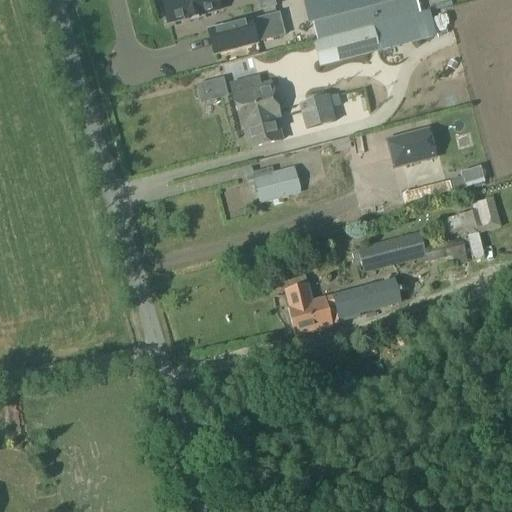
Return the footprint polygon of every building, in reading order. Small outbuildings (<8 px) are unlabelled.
[(160,0),(167,25),(184,21),(201,17),(201,16),(218,12),(214,0),(160,0)] [(301,0),(308,24),(379,5),(398,0),(301,0)] [(434,39),(427,14),(372,28),(379,53),(434,39)] [(249,22),(207,33),(213,56),(255,45),(249,22)] [(372,28),(313,43),(319,69),(379,53),(372,28)] [(361,73),(362,89),(379,88),(378,72),(361,73)] [(258,78),(229,85),(241,130),(243,130),(248,150),(281,142),(276,122),(280,121),(271,84),(260,87),(258,78)] [(305,105),(300,107),(302,113),(306,129),(327,124),(337,121),(333,109),(339,107),(336,97),(325,100),(324,98),(324,95),(304,100),(305,102),(305,105)] [(425,132),(386,142),(391,164),(431,155),(425,132)] [(270,168),(252,173),(260,205),(300,195),(294,169),(272,175),(270,168)] [(464,191),(461,180),(450,184),(453,194),(464,191)] [(485,201),(474,204),(476,210),(481,228),(492,225),(485,201)] [(461,214),(438,221),(442,232),(465,225),(461,215),(461,214)] [(468,246),(472,262),(484,260),(477,236),(477,234),(466,237),(468,246)] [(363,275),(425,259),(423,249),(419,235),(357,250),(363,275)] [(460,239),(424,250),(428,261),(463,251),(462,247),(460,239)] [(284,293),(283,293),(295,338),(330,329),(331,329),(329,322),(337,320),(400,304),(394,282),(331,298),(333,305),(326,307),(324,300),(312,303),(307,287),(284,293)] [(447,308),(426,314),(427,316),(430,323),(450,317),(447,308)] [(427,316),(415,320),(417,328),(430,323),(427,316)]
